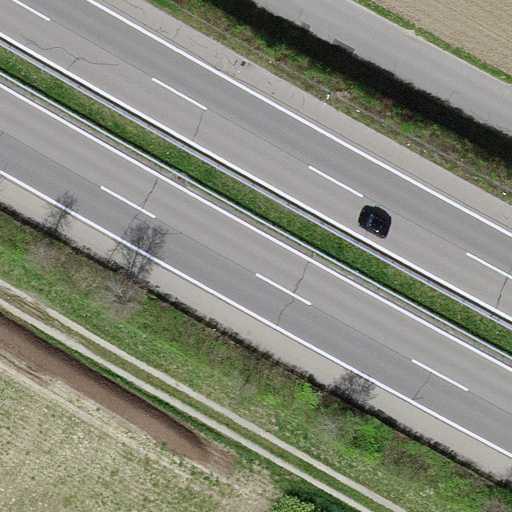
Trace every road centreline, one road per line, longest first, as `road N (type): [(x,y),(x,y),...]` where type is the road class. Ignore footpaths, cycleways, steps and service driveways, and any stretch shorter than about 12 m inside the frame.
road 1 (motorway): [(0,131),(511,414)]
road 2 (motorway): [(511,281),(6,0)]
road 3 (track): [(392,511),(0,294)]
road 4 (unclassified): [(511,111),(299,0)]
